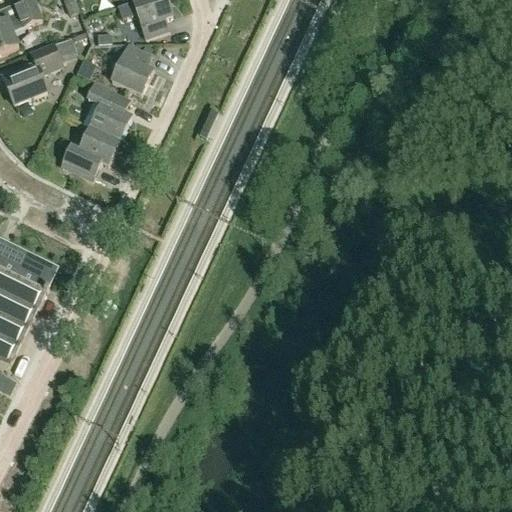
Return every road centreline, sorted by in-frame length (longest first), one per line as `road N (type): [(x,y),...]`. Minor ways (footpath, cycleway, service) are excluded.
road 1 (residential): [(111,230),(213,28),(202,0)]
road 2 (residential): [(0,447),(111,230)]
